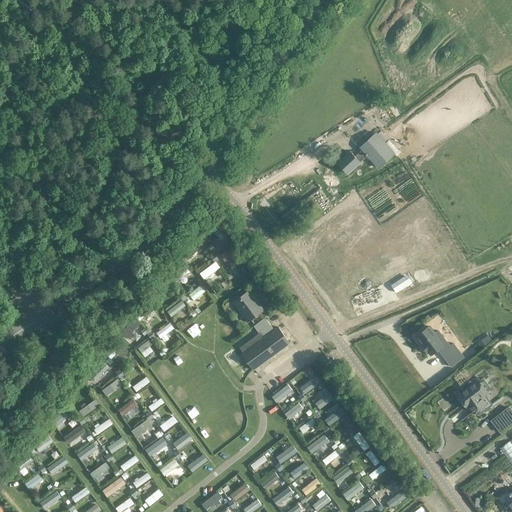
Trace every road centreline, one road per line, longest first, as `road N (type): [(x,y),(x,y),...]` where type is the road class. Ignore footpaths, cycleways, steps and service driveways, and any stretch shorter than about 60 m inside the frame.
road 1 (residential): [(467,511),(240,207),(199,170)]
road 2 (secondary): [(0,345),(122,257),(199,170)]
road 3 (unknown): [(205,175),(32,106),(0,81)]
road 4 (secondary): [(199,170),(323,0)]
